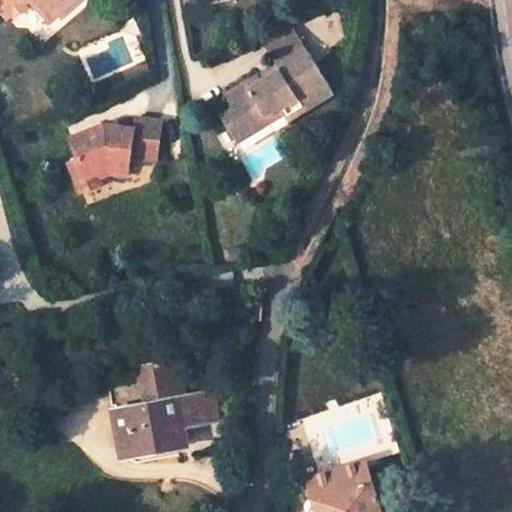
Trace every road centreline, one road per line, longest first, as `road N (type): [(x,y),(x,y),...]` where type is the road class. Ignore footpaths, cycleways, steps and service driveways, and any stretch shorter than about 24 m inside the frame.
road 1 (residential): [(65,302),(260,277),(277,294),(258,511)]
road 2 (track): [(381,0),(382,41),(365,125),(277,294)]
